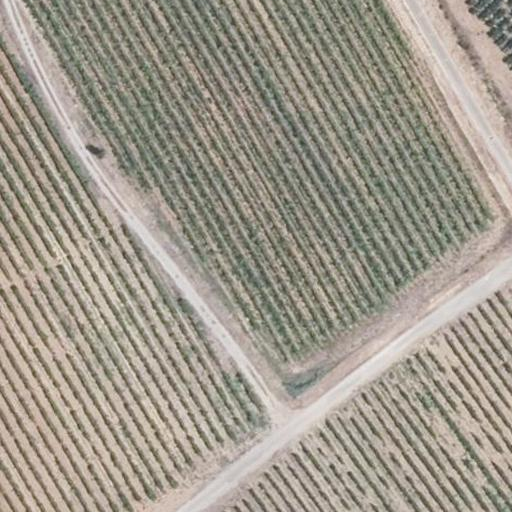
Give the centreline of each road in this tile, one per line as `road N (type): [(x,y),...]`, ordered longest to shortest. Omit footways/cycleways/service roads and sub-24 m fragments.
road 1 (track): [(9,0),(21,44),(289,429)]
road 2 (unclassified): [(511,260),(185,511)]
road 3 (unclassified): [(415,0),(511,166)]
